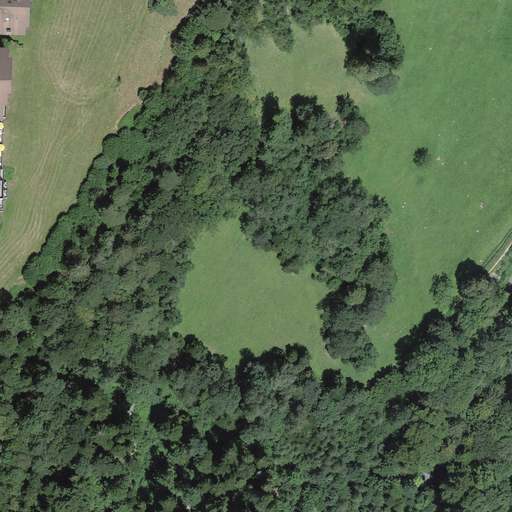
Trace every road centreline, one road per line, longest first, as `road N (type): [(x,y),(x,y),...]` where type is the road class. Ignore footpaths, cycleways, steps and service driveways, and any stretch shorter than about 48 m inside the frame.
road 1 (track): [(506,296),(479,387),(430,456),(425,476),(443,511)]
road 2 (track): [(374,380),(432,338),(511,227)]
